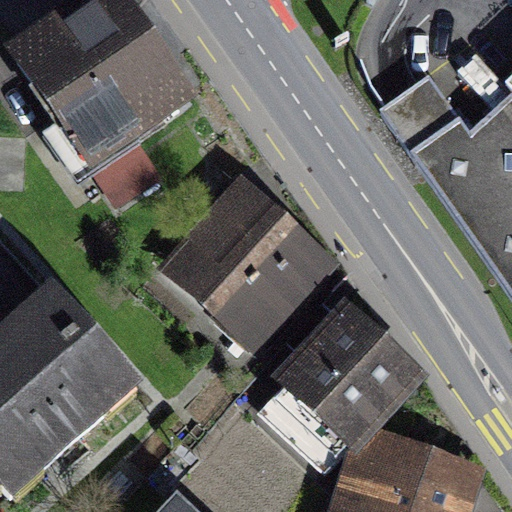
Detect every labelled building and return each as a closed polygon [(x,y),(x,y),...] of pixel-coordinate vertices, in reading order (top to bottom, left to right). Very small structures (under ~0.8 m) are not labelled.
[(130,0),(73,0),(6,48),(93,173),(201,97),(130,0)] [(403,97),(380,113),(511,299),(511,194),(469,134),(430,78),(403,97)] [(511,95),(469,134),(511,194),(511,95)] [(156,272),(255,358),(341,268),(241,179),(156,272)] [(145,383),(52,282),(0,328),(0,489),(1,490),(13,503),(145,383)] [(344,300),(272,380),(284,390),(260,415),(323,477),(348,448),(351,450),(357,456),(380,432),(427,381),(344,300)] [(351,450),(329,511),(473,511),(486,472),(380,432),(357,456),(351,450)] [(194,511),(178,496),(162,511),(194,511)]
